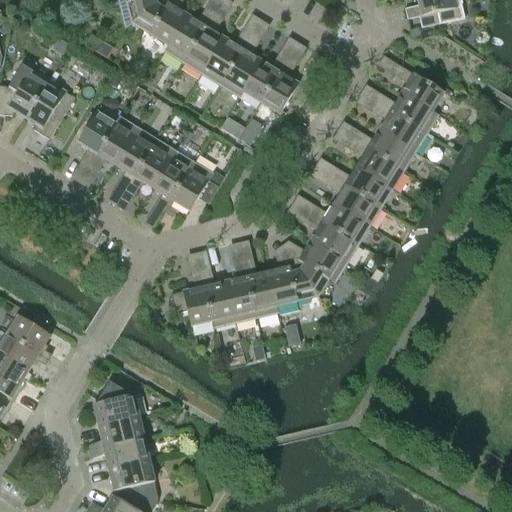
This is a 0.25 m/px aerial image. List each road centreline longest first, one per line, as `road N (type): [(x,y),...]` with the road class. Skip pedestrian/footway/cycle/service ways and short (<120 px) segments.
road 1 (residential): [(359,63),(269,219),(148,250)]
road 2 (residential): [(55,511),(67,471),(54,413),(96,341)]
road 3 (residential): [(148,250),(0,161)]
road 4 (residential): [(359,63),(252,0)]
